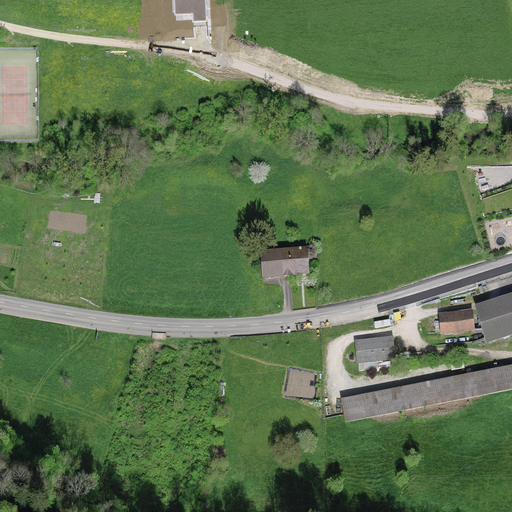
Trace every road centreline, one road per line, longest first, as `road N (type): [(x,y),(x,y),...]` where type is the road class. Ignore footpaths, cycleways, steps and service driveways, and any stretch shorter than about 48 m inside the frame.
road 1 (track): [(0,24),(189,50),(360,102),(511,110)]
road 2 (secondary): [(511,264),(385,303),(263,323),(146,324),(0,301)]
road 3 (track): [(412,295),(407,328),(337,348),(339,389)]
